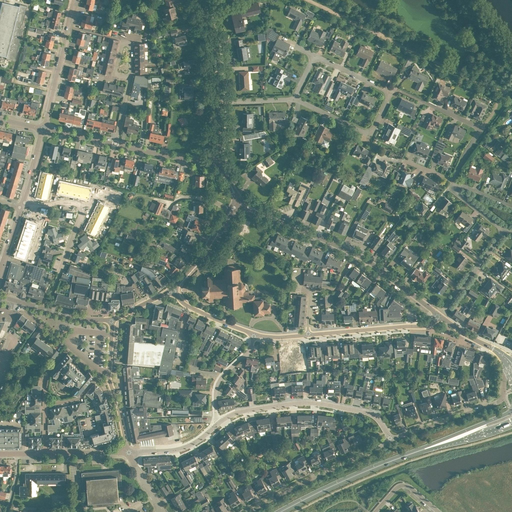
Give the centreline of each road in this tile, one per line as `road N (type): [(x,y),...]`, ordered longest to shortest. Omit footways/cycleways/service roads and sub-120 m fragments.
road 1 (tertiary): [(438,315),(368,261),(238,200)]
road 2 (unclassified): [(309,0),(501,92)]
road 3 (residential): [(294,97),(364,132),(389,93),(312,55)]
road 4 (secondary): [(280,511),(469,431)]
road 5 (residential): [(217,423),(240,411),(320,403),(370,415),(389,441)]
road 6 (residential): [(389,441),(250,511)]
road 7 (residential): [(399,90),(482,128),(452,183)]
road 8 (residential): [(42,128),(75,0)]
road 9 (residential): [(311,333),(425,325),(438,315)]
road 10 (residential): [(59,269),(80,207),(22,202)]
road 11 (residential): [(503,396),(389,441)]
